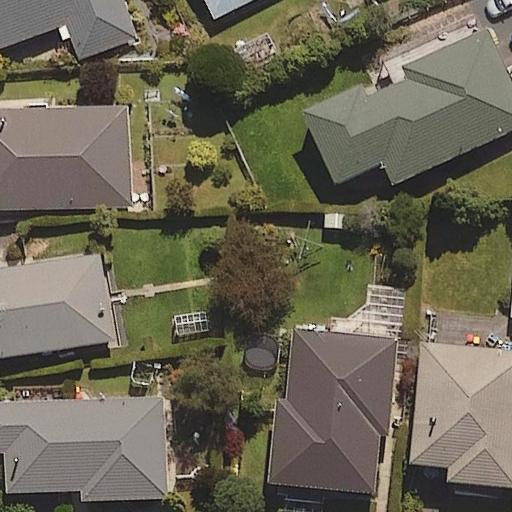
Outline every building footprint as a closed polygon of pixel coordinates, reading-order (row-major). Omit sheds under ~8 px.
[(0,0),(0,51),(57,30),(61,42),(73,38),(82,61),(137,40),(121,0),(0,0)] [(207,0),(218,21),(260,0),(207,0)] [(305,119),(338,191),(385,170),(393,189),(511,135),(511,81),(491,34),(305,119)] [(129,109),(0,112),(0,211),(132,209),(129,109)] [(0,362),(116,344),(102,259),(0,274),(0,362)] [(274,493),(378,495),(379,441),(393,441),(395,334),(292,333),(291,405),(275,405),(274,493)] [(511,354),(420,351),(416,472),(453,473),(452,490),(511,492),(511,354)] [(170,501),(165,401),(0,409),(0,457),(4,457),(6,498),(84,497),(84,506),(170,501)]
